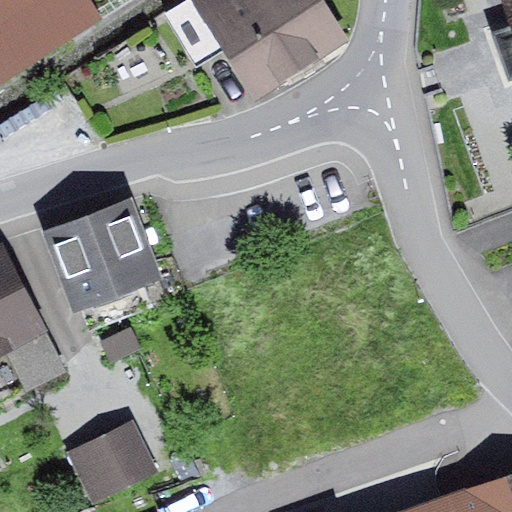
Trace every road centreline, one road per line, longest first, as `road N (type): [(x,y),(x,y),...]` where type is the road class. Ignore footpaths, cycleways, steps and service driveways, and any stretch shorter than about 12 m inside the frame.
road 1 (residential): [(0,216),(308,119),(377,87)]
road 2 (residential): [(377,87),(433,255),(466,321),(511,377)]
